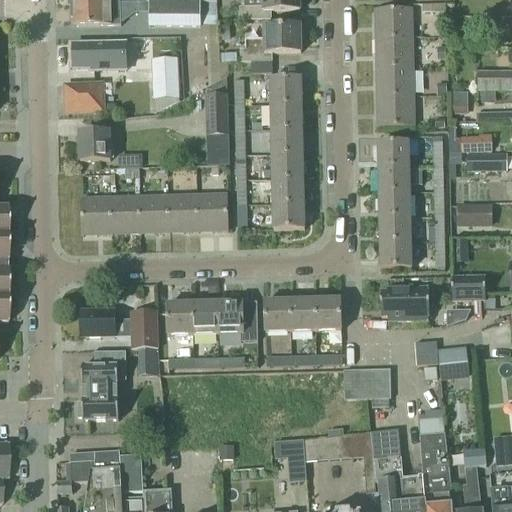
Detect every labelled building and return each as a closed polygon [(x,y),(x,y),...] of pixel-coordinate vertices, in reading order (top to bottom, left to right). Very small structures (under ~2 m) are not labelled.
[(239,10),(239,23),(271,22),(271,14),(300,13),(299,0),(243,0),(244,10),(239,10)] [(74,29),(121,28),(120,6),(118,6),(71,8),(71,20),(74,20),(74,29)] [(217,6),(149,7),(149,32),(196,31),(196,40),(207,40),(208,90),(227,81),(226,67),(218,67),(217,6)] [(421,15),(444,14),(444,7),(421,8),(421,15)] [(379,27),(375,27),(375,42),(379,42),(412,41),(411,11),(374,12),(374,13),(378,13),(379,27)] [(240,66),(270,65),(270,57),(300,56),(299,30),(263,30),(263,43),(246,44),(246,53),(240,53),(240,66)] [(413,70),(412,41),(379,42),(379,56),(376,56),(376,71),(380,71),(380,70),(413,70)] [(90,75),(117,74),(116,46),(73,47),(73,50),(70,52),(71,58),(73,60),(74,73),(90,72),(90,75)] [(154,117),(178,106),(177,62),(151,63),(152,103),(154,103),(154,107),(154,117)] [(270,65),(250,66),(251,78),(270,77),(270,65)] [(376,85),(377,99),(377,100),(380,100),(380,99),(414,98),(413,70),(380,70),(380,71),(380,84),(376,85)] [(478,95),(511,94),(511,75),(511,74),(477,75),(478,95)] [(270,83),(270,109),(302,108),(302,83),(270,83)] [(233,84),(234,109),(244,109),(243,84),(233,84)] [(66,116),(102,115),(101,88),(65,90),(66,116)] [(446,88),(437,88),(437,99),(446,99),(446,88)] [(452,96),(453,113),(466,113),(466,96),(452,96)] [(228,140),(227,98),(204,99),(206,141),(228,140)] [(377,129),(414,128),(414,98),(380,99),(380,100),(381,113),(377,113),(377,129)] [(270,109),(270,133),(302,133),(302,108),(270,109)] [(234,134),(245,134),(244,109),(234,109),(234,134)] [(511,114),(476,115),(476,124),(511,123),(511,114)] [(443,120),(435,120),(435,128),(443,128),(443,120)] [(270,133),(271,158),(303,157),(302,133),(270,133)] [(235,159),(245,158),(245,134),(234,134),(235,159)] [(80,165),(110,164),(109,136),(79,137),(80,165)] [(459,156),(482,155),(481,140),(458,141),(459,156)] [(379,172),(409,171),(409,145),(378,146),(379,172)] [(433,170),(443,170),(442,145),(432,145),(433,170)] [(271,158),(271,183),(303,182),(303,157),(271,158)] [(236,183),(246,183),(245,158),(235,159),(236,183)] [(467,176),(507,175),(507,158),(467,158),(467,176)] [(137,161),(118,162),(118,172),(138,172),(137,161)] [(433,195),(443,195),(443,170),(433,170),(433,195)] [(410,196),(409,171),(379,172),(379,196),(410,196)] [(271,183),(272,207),(304,207),(303,182),(271,183)] [(236,208),(246,208),(246,183),(236,183),(236,208)] [(434,220),(444,220),(443,195),(433,195),(434,220)] [(411,220),(410,196),(379,196),(380,221),(411,220)] [(226,197),(196,198),(197,235),(227,234),(226,197)] [(196,198),(167,199),(168,236),(197,235),(196,198)] [(167,199),(138,200),(140,237),(168,236),(167,199)] [(138,200),(110,201),(111,238),(140,237),(138,200)] [(81,239),(111,238),(110,201),(80,202),(81,239)] [(272,233),(304,232),(304,207),(272,207),(272,233)] [(246,208),(236,208),(237,235),(247,234),(246,208)] [(457,231),(492,230),(491,208),(457,209),(457,231)] [(411,245),(411,220),(380,221),(381,246),(411,245)] [(434,245),(444,244),(444,220),(434,220),(434,245)] [(444,244),(434,245),(435,271),(445,271),(444,244)] [(467,244),(453,245),(454,267),(468,266),(467,244)] [(412,271),(411,245),(381,246),(381,272),(412,271)] [(452,305),(485,305),(485,280),(451,280),(452,305)] [(427,290),(386,291),(387,295),(380,295),(381,298),(379,299),(380,308),(381,309),(381,321),(387,321),(387,325),(428,324),(428,320),(429,320),(428,294),(427,294),(427,290)] [(340,302),(314,303),(315,333),(341,333),(340,302)] [(264,335),(290,334),(289,303),(263,304),(264,335)] [(314,303),(289,303),(290,334),(315,333),(314,303)] [(216,305),(191,306),(192,337),(217,336),(216,305)] [(241,305),(216,305),(217,336),(241,336),(241,344),(257,344),(256,319),(242,319),(241,305)] [(192,337),(191,306),(165,307),(166,338),(192,337)] [(112,312),(78,313),(79,341),(113,340),(129,339),(128,323),(112,323),(112,312)] [(129,339),(129,354),(156,353),(155,316),(128,317),(128,323),(129,339)] [(414,347),(415,358),(436,356),(435,345),(414,347)] [(465,352),(438,354),(441,384),(468,382),(465,352)] [(80,403),(80,406),(76,406),(76,421),(81,421),(81,425),(82,425),(82,424),(116,423),(116,424),(117,424),(117,402),(115,402),(114,391),(116,391),(116,383),(124,383),(123,355),(93,356),(93,369),(81,370),(79,370),(81,392),(82,403),(80,403)] [(415,358),(416,370),(437,368),(436,356),(415,358)] [(316,360),(316,369),(342,369),(342,359),(316,360)] [(291,370),(291,360),(266,361),(266,371),(291,370)] [(291,360),(291,370),(316,369),(316,360),(291,360)] [(217,362),(218,372),(244,371),(244,361),(217,362)] [(193,372),(192,362),(168,363),(168,373),(193,372)] [(192,362),(193,372),(218,372),(217,362),(192,362)] [(435,372),(423,373),(424,384),(436,383),(435,372)] [(368,403),(390,402),(390,373),(343,374),(344,403),(368,403)] [(444,421),(420,423),(421,438),(423,438),(445,436),(444,421)] [(343,433),(327,435),(328,441),(304,444),(305,465),(363,462),(365,496),(373,496),(373,489),(377,487),(377,485),(372,436),(343,439),(343,433)] [(398,433),(372,436),(377,485),(379,485),(381,507),(379,507),(379,511),(427,511),(425,481),(402,483),(398,433)] [(425,480),(425,481),(427,511),(453,511),(447,436),(445,436),(421,438),(425,480)] [(301,444),(274,446),(275,463),(303,461),(301,444)] [(233,450),(219,450),(219,464),(234,463),(233,450)] [(465,472),(477,471),(485,470),(483,452),(462,454),(464,472),(465,472)] [(57,499),(72,498),(71,486),(89,486),(84,511),(120,511),(120,503),(122,502),(120,460),(119,460),(119,455),(69,457),(70,466),(71,485),(56,486),(57,499)] [(144,511),(143,495),(142,495),(140,459),(120,460),(122,502),(120,503),(120,511),(144,511)] [(496,478),(511,476),(511,461),(495,464),(496,478)] [(464,511),(481,511),(480,487),(478,487),(477,471),(465,472),(466,489),(463,489),(464,511)] [(511,511),(511,476),(496,478),(489,478),(492,511),(511,511)] [(171,511),(171,494),(143,495),(144,511),(171,511)]
